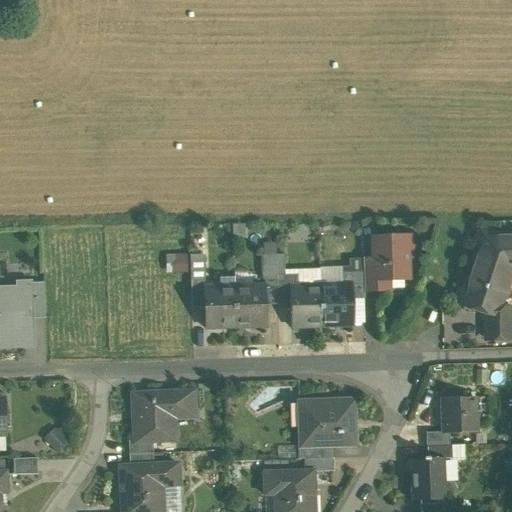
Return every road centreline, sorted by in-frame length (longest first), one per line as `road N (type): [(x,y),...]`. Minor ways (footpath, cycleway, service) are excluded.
road 1 (residential): [(181,104),(511,91)]
road 2 (residential): [(101,373),(410,361)]
road 3 (residential): [(0,110),(181,104)]
road 4 (residential): [(410,361),(381,452),(344,511)]
road 5 (residential): [(101,373),(91,456),(51,511)]
road 6 (residential): [(511,93),(463,219)]
